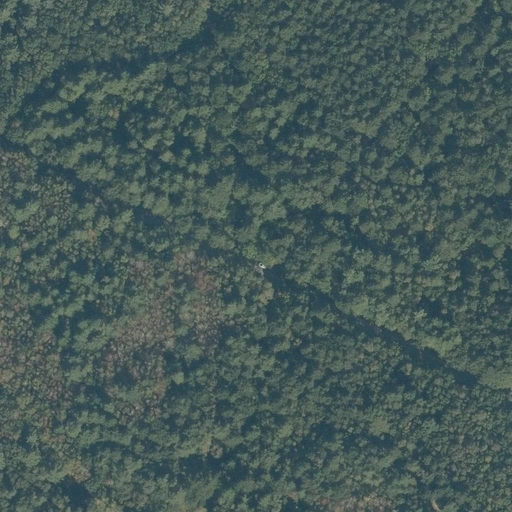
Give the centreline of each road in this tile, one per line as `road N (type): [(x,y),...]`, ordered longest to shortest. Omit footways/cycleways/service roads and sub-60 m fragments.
road 1 (unclassified): [(511,394),(278,288),(0,146)]
road 2 (track): [(485,0),(265,281)]
road 3 (track): [(205,35),(186,54),(147,69),(65,74),(27,91),(0,130)]
road 4 (track): [(278,288),(219,511)]
road 5 (unknown): [(463,375),(414,453),(416,483),(441,511)]
road 6 (track): [(0,390),(73,488),(80,511)]
